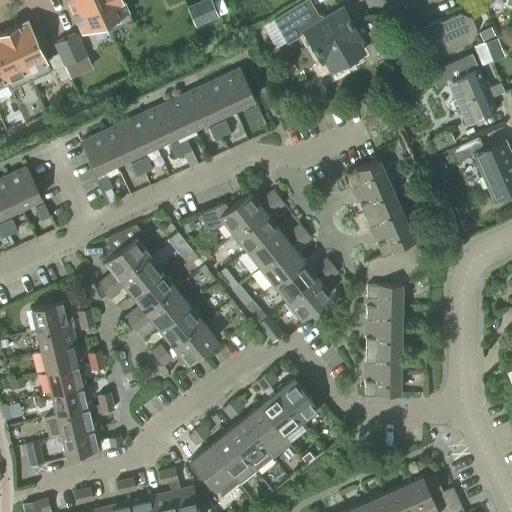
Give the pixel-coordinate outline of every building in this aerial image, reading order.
[(67,0),(82,31),(104,21),(94,0),(67,0)] [(122,0),(94,0),(104,21),(108,30),(132,19),(122,0)] [(218,15),(211,0),(199,0),(186,6),(194,24),(218,15)] [(321,18),(310,0),(300,0),(272,16),(286,40),(304,30),(321,60),(329,55),(335,66),(362,50),(356,40),(360,38),(342,6),(321,18)] [(424,26),(437,56),(452,49),(451,47),(470,39),(475,28),(470,17),(459,13),(447,18),(449,23),(442,26),(439,19),(424,26)] [(28,19),(7,28),(30,79),(51,69),(28,19)] [(9,88),(30,79),(7,28),(0,31),(0,67),(7,84),(9,88)] [(391,34),(406,64),(417,59),(402,29),(391,34)] [(76,32),(65,37),(75,59),(87,53),(76,32)] [(75,59),(65,37),(54,42),(65,64),(75,59)] [(471,52),(428,70),(432,78),(435,86),(450,80),(468,121),(496,109),(490,96),(495,94),(491,85),(486,87),(471,52)] [(234,108),(254,99),(239,65),(219,74),(234,108)] [(420,70),(408,76),(413,86),(424,81),(420,70)] [(234,108),(219,74),(218,74),(199,83),(214,117),(234,108)] [(195,126),(214,117),(199,83),(179,92),(194,127),(195,126)] [(175,135),(194,127),(179,92),(179,93),(159,102),(174,136),(175,135)] [(155,145),(174,136),(159,102),(140,111),(139,111),(154,145),(155,145)] [(254,119),(262,115),(257,104),(257,105),(249,108),(254,119)] [(136,154),(154,145),(139,111),(120,120),(119,120),(134,154),(136,154)] [(222,134),(230,130),(225,119),(217,123),(222,134)] [(116,163),(134,154),(119,120),(101,129),(99,129),(114,163),(116,163)] [(213,137),(222,134),(217,123),(208,127),(213,137)] [(95,172),(114,163),(99,129),(80,138),(95,172)] [(432,150),(454,141),(449,129),(427,139),(432,150)] [(478,135),(452,146),(458,159),(473,153),(493,200),(511,191),(511,155),(504,137),(483,147),(478,135)] [(177,142),(182,152),(190,148),(185,138),(177,142)] [(174,156),(182,152),(177,142),(169,146),(174,156)] [(138,159),(143,170),(151,166),(146,155),(138,159)] [(354,192),(387,177),(378,157),(345,171),(354,192)] [(135,173),(143,170),(138,159),(130,163),(135,173)] [(21,206),(41,196),(26,164),(6,173),(21,206)] [(20,206),(21,206),(6,173),(5,173),(0,175),(0,213),(1,215),(20,206)] [(107,174),(98,178),(103,189),(104,189),(110,186),(111,185),(107,174)] [(363,212),(396,197),(387,177),(354,192),(363,212)] [(232,231),(278,195),(273,188),(257,201),(248,189),(227,206),(223,201),(198,213),(203,225),(208,230),(211,229),(224,220),(232,231)] [(268,214),(284,202),(278,195),(232,231),(246,249),(276,225),(268,214)] [(372,232),(404,218),(396,197),(363,212),(372,232)] [(40,217),(48,214),(49,213),(44,203),(36,207),(40,217)] [(4,221),(9,232),(17,228),(12,218),(4,221)] [(380,252),(413,238),(404,218),(372,232),(380,252)] [(0,234),(0,236),(9,232),(4,221),(0,223),(0,234)] [(142,232),(140,229),(134,222),(102,237),(113,251),(104,258),(112,269),(106,275),(97,282),(103,290),(149,253),(136,237),(142,232)] [(296,236),(305,228),(300,222),(290,229),(296,236)] [(259,265),(289,241),(276,225),(246,249),(259,265)] [(301,243),(311,235),(305,228),(296,236),(301,243)] [(365,280),(401,281),(427,270),(413,238),(380,252),(366,258),(365,280)] [(273,282),(303,258),(289,241),(259,265),(273,282)] [(162,270),(149,254),(149,253),(103,290),(108,295),(117,288),(123,283),(132,294),(162,270)] [(322,270),(332,262),(326,255),(317,263),(322,270)] [(286,299),(316,275),(303,258),(273,282),(286,299)] [(328,277),(337,269),(332,262),(322,270),(328,277)] [(176,287),(162,270),(132,294),(140,303),(134,308),(124,316),(130,323),(176,287)] [(316,275),(286,299),(300,317),(330,293),(316,275)] [(365,302),(401,303),(401,281),(365,280),(365,302)] [(159,328),(189,304),(176,287),(130,323),(135,330),(145,322),(150,317),(159,328)] [(70,320),(65,298),(30,306),(35,328),(70,320)] [(365,324),(400,325),(401,303),(365,302),(365,318),(365,324)] [(173,345),(203,321),(189,304),(159,328),(173,345)] [(79,318),(91,315),(89,306),(77,309),(79,318)] [(268,314),(258,321),(257,322),(272,340),(282,332),(268,314)] [(91,315),(79,318),(81,326),(93,324),(91,315)] [(75,342),(70,320),(35,328),(41,350),(75,342)] [(203,321),(173,345),(186,362),(216,338),(203,321)] [(364,346),(400,347),(400,325),(365,324),(364,346)] [(80,362),(75,342),(41,350),(45,370),(80,362)] [(157,358),(167,350),(160,342),(151,350),(157,358)] [(364,368),(400,369),(400,347),(364,346),(364,368)] [(89,360),(101,357),(99,348),(87,351),(89,360)] [(167,350),(157,358),(162,363),(171,355),(167,350)] [(101,357),(89,360),(92,368),(103,366),(101,357)] [(51,392),(85,384),(80,362),(45,370),(51,392)] [(264,375),(270,382),(278,376),(271,368),(264,375)] [(399,391),(400,369),(364,368),(364,390),(399,391)] [(262,389),(270,382),(264,375),(256,381),(262,389)] [(275,390),(299,420),(317,405),(294,375),(275,390)] [(90,404),(85,384),(51,392),(55,412),(90,404)] [(99,402),(111,399),(109,390),(97,393),(99,402)] [(282,433),(299,420),(275,390),(258,403),(282,433)] [(229,400),(236,409),(244,403),(236,394),(229,400)] [(60,434),(95,426),(92,413),(113,408),(111,399),(99,402),(90,404),(55,412),(60,434)] [(228,416),(236,409),(229,400),(221,406),(228,416)] [(282,433),(258,403),(241,417),(272,456),(289,442),(282,433)] [(255,470),(272,456),(241,417),(224,430),(255,470)] [(196,428),(203,437),(210,431),(204,423),(196,428)] [(60,434),(65,455),(100,446),(95,426),(60,434)] [(195,443),(203,437),(196,428),(189,434),(195,443)] [(239,483),(255,470),(224,430),(208,443),(231,473),(231,474),(239,483)] [(119,434),(108,436),(110,445),(121,442),(119,434)] [(44,462),(44,460),(39,438),(23,442),(29,466),(44,462)] [(214,488),(231,474),(231,473),(208,443),(190,457),(214,488)] [(199,511),(193,484),(189,484),(179,487),(174,466),(166,468),(169,480),(170,486),(169,487),(175,511),(199,511)] [(160,482),(169,480),(166,468),(157,470),(160,482)] [(430,493),(442,488),(435,472),(423,478),(421,474),(399,484),(408,503),(412,511),(436,511),(438,511),(430,493)] [(123,478),(126,490),(135,488),(132,476),(123,478)] [(117,492),(126,490),(123,478),(114,480),(117,492)] [(390,511),(412,511),(408,503),(399,484),(381,492),(390,511)] [(459,511),(462,511),(451,485),(442,489),(442,488),(430,493),(438,511),(459,511)] [(81,488),(84,500),(93,498),(90,486),(81,488)] [(154,511),(175,511),(169,487),(164,488),(164,491),(150,494),(154,511)] [(75,502),(84,500),(81,488),(72,490),(75,502)] [(390,511),(381,492),(363,500),(368,511),(390,511)] [(154,511),(150,494),(128,499),(130,511),(154,511)] [(50,511),(47,496),(23,501),(25,511),(50,511)] [(109,511),(130,511),(128,499),(108,504),(109,511)] [(368,511),(363,500),(344,508),(346,511),(368,511)]
